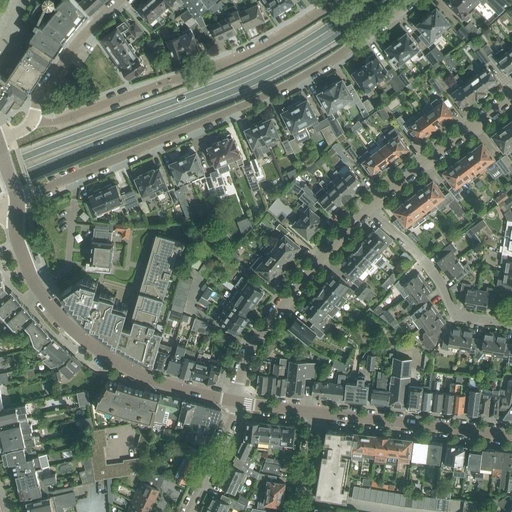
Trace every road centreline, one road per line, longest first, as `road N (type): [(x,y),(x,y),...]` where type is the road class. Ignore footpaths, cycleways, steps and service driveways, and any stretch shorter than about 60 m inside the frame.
road 1 (residential): [(16,201),(254,100),(339,56),(410,0)]
road 2 (primary): [(0,184),(248,86),(384,0)]
road 3 (primary): [(366,0),(244,74),(0,168)]
road 4 (residential): [(339,0),(232,60),(51,123),(32,119)]
road 5 (tertiary): [(235,402),(153,381),(71,330),(29,276),(15,233),(16,201)]
road 6 (residential): [(235,402),(265,324),(366,208)]
road 7 (residential): [(511,324),(457,314),(432,271),(366,208)]
road 8 (tertiary): [(511,436),(317,412)]
road 9 (residential): [(366,208),(511,96)]
road 10 (residential): [(32,119),(65,58),(120,0)]
road 11 (residential): [(187,511),(235,402)]
